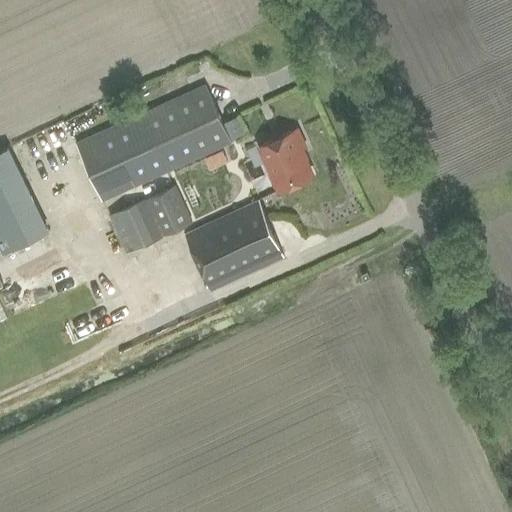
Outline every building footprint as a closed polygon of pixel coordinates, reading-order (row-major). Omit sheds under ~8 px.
[(206,86),(77,144),(102,200),(231,142),(206,86)] [(305,126),(268,142),(279,168),(279,171),(284,183),(286,184),(288,187),(321,173),(309,146),(313,144),(305,126)] [(9,147),(0,150),(0,251),(2,254),(49,231),(9,147)] [(128,261),(167,243),(163,235),(189,223),(172,186),(107,215),(128,261)] [(188,233),(212,288),(287,255),(263,200),(188,233)] [(364,280),(371,277),(368,270),(361,273),(364,280)]
